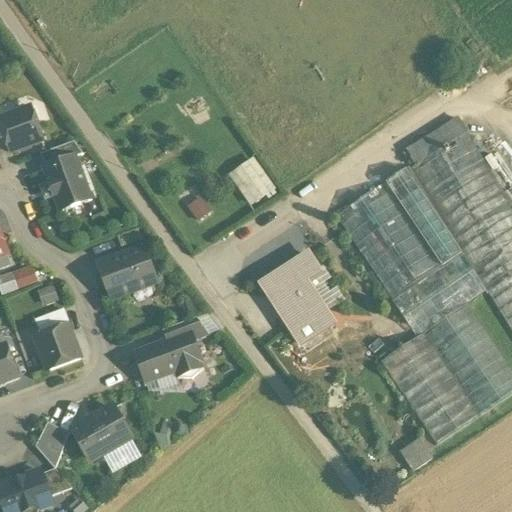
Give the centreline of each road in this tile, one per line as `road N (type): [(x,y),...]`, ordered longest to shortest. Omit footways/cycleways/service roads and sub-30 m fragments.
road 1 (track): [(0,5),(375,511)]
road 2 (residential): [(0,189),(9,186),(36,244),(83,283),(113,371),(0,417)]
